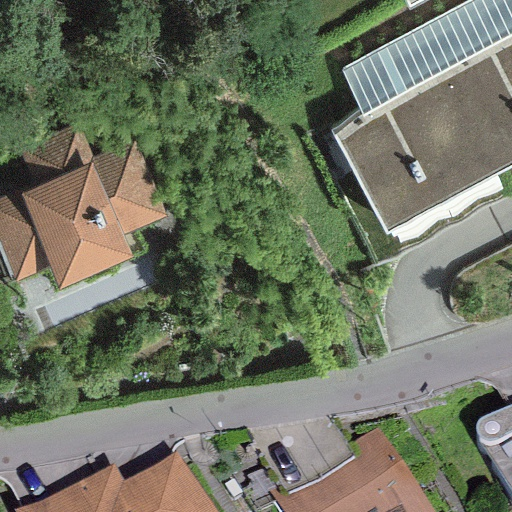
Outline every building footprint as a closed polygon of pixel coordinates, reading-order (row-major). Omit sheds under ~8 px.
[(511,27),(322,126),(371,221),(511,147),(511,27)] [(24,191),(0,202),(0,241),(9,260),(48,245),(50,259),(76,259),(97,246),(103,232),(99,216),(137,197),(114,147),(91,163),(77,138),(57,137),(40,145),(25,147),(22,161),(22,173),(24,191)] [(511,410),(477,430),(474,438),(475,447),(511,506),(511,410)] [(155,448),(0,473),(0,477),(19,511),(190,511),(166,472),(155,448)] [(403,511),(365,449),(276,500),(282,511),(403,511)]
